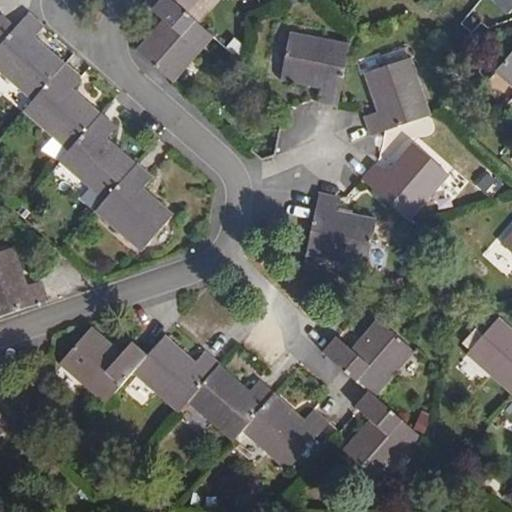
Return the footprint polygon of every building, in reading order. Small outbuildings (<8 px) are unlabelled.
[(162,0),(154,9),(166,19),(140,49),(139,50),(177,84),(217,37),(191,14),(202,0),(162,0)] [(0,72),(31,100),(22,110),(51,135),(38,149),(57,160),(58,158),(58,157),(104,198),(94,209),(138,250),(171,214),(139,185),(148,177),(105,137),(113,128),(68,87),(78,76),(35,37),(44,27),(29,13),(16,28),(0,14),(0,72)] [(342,91),(351,44),(291,31),(282,79),(320,87),(318,101),(340,106),(342,91)] [(385,65),(410,57),(406,43),(380,51),(385,65)] [(511,54),(497,71),(511,83),(511,54)] [(432,115),(412,56),(364,73),(377,110),(365,114),(372,135),(386,130),(432,115)] [(31,100),(0,72),(0,91),(21,111),(22,110),(31,100)] [(496,111),(500,114),(511,100),(508,97),(496,111)] [(410,221),(451,174),(413,141),(386,172),(375,163),(362,179),(373,189),(410,221)] [(368,267),(379,219),(339,212),(342,197),(322,193),(309,256),(368,267)] [(511,229),(501,243),(511,253),(511,229)] [(0,314),(48,298),(41,277),(28,282),(16,245),(0,249),(0,314)] [(394,291),(407,287),(404,276),(390,281),(394,291)] [(511,326),(501,316),(468,353),(511,391),(511,326)] [(375,395),(416,350),(379,318),(354,346),(343,337),(339,334),(325,351),(370,391),(375,395)] [(175,415),(185,403),(229,444),(239,433),(284,474),(326,426),(310,412),(301,422),(273,396),(256,382),(246,392),(202,353),(192,364),(163,337),(145,357),(129,344),(118,356),(88,331),(55,367),(100,407),(130,374),(175,415)] [(380,482),(422,435),(375,395),(370,391),(356,407),(360,411),(369,420),(343,448),(380,482)] [(415,428),(430,435),(434,414),(423,410),(415,428)] [(462,460),(456,466),(468,477),(474,471),(462,460)] [(109,481),(99,472),(90,482),(100,491),(109,481)]
